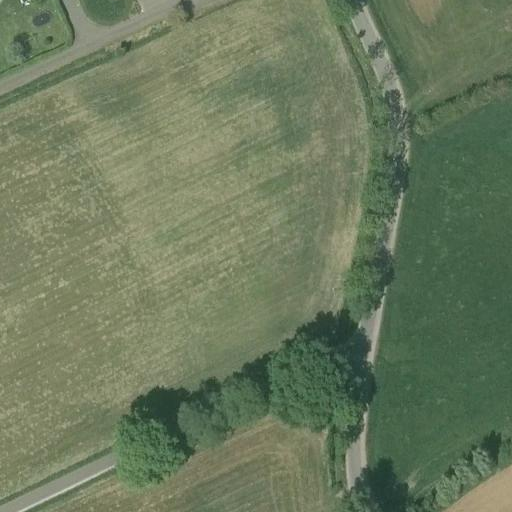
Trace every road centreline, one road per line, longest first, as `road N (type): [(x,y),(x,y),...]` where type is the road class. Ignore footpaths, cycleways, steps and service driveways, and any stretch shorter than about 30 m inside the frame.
road 1 (unclassified): [(7,511),(359,345)]
road 2 (unclassified): [(359,345),(392,166),(389,102),(352,0)]
road 3 (residential): [(190,0),(0,87)]
road 4 (unclassified): [(362,511),(347,472),(359,345)]
